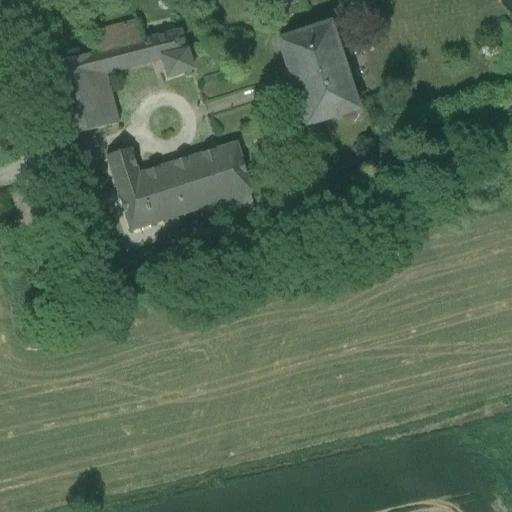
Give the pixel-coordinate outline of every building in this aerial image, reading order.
[(150,16),(92,35),(97,53),(119,47),(157,38),(150,16)] [(329,25),(277,42),(305,127),(356,111),(329,25)] [(157,38),(119,47),(125,69),(161,59),(186,53),(179,32),(157,38)] [(103,74),(125,69),(119,47),(97,53),(54,64),(72,137),(116,126),(103,74)] [(186,53),(161,59),(167,79),(192,71),(186,53)] [(235,144),(173,164),(188,214),(251,194),(235,144)] [(173,164),(138,175),(130,150),(105,158),(129,233),(188,214),(173,164)]
